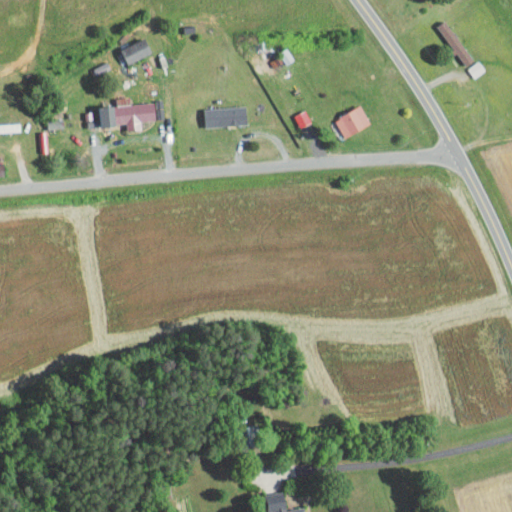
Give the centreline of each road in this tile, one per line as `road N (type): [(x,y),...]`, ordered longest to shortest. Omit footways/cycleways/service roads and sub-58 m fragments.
road 1 (residential): [(460,161),(354,160),(0,187)]
road 2 (residential): [(511,272),(460,161),(355,0)]
